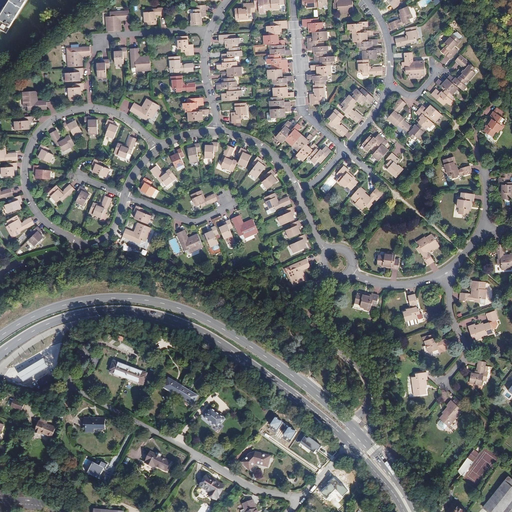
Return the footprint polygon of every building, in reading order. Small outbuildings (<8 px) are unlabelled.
[(0,29),(6,34),(27,0),(9,0),(1,14),(0,13),(0,29)] [(268,7),(267,0),(253,0),(254,3),(254,6),(258,5),(259,9),(264,9),(264,7),(268,7)] [(319,8),(318,0),(302,0),(303,5),(306,5),(306,9),(319,8)] [(328,6),(327,0),(318,0),(319,8),(324,8),(324,6),(328,6)] [(334,0),(335,4),(334,4),(334,9),(338,9),(338,14),(349,13),(349,12),(353,11),(352,0),(343,0),(343,1),(340,1),(340,0),(334,0)] [(388,0),(387,1),(394,10),(401,5),(398,2),(401,0),(400,0),(388,0)] [(422,8),(433,2),(431,0),(421,0),(418,2),(422,8)] [(251,15),(251,12),(255,12),(254,6),(254,3),(243,4),(243,8),(244,10),(242,10),(242,9),(235,9),(236,20),(248,19),(248,15),(251,15)] [(204,16),(203,5),(195,6),(195,10),(192,10),(192,14),(188,14),(189,26),(201,25),(200,19),(198,19),(198,17),(204,16)] [(166,15),(165,9),(164,7),(160,7),(161,9),(151,9),(151,11),(146,11),(147,26),(159,25),(159,20),(158,20),(157,15),(161,15),(161,16),(166,15)] [(412,19),(407,7),(399,11),(400,14),(398,15),(399,18),(402,17),(402,20),(401,20),(397,22),(397,20),(388,24),(391,31),(400,27),(399,26),(404,24),(405,25),(410,24),(408,20),(412,19)] [(122,32),(121,21),(119,21),(119,18),(122,18),(123,19),(129,19),(129,12),(110,13),(111,17),(106,17),(108,32),(122,32)] [(323,28),(323,23),(321,23),(320,21),(318,21),(318,19),(303,20),(303,27),(308,27),(310,27),(310,29),(309,29),(309,32),(313,32),(321,32),(321,28),(323,28)] [(279,31),(279,29),(281,29),(287,29),(286,21),(270,22),(271,26),(266,27),(267,32),(269,32),(269,35),(278,35),(281,34),(281,31),(279,31)] [(360,29),(360,27),(362,27),(367,27),(367,22),(357,23),(357,24),(347,25),(348,30),(349,30),(349,34),(352,33),(362,33),(362,31),(362,29),(360,29)] [(419,39),(416,27),(405,29),(406,36),(408,35),(408,38),(404,39),(403,38),(394,40),(396,48),(405,46),(405,44),(409,43),(410,45),(416,43),(415,40),(419,39)] [(327,40),(327,31),(321,32),(313,32),(313,36),(315,36),(315,38),(313,38),(307,38),(308,43),(318,42),(317,41),(327,40)] [(367,40),(367,37),(366,37),(366,36),(367,35),(372,35),(372,31),(362,31),(362,33),(352,33),(353,43),(357,42),(367,42),(367,40)] [(240,43),(239,38),(235,38),(235,34),(219,35),(219,43),(225,42),(227,42),(227,44),(225,44),(226,48),(227,48),(238,47),(238,44),(240,43)] [(285,45),(285,40),(279,41),(277,41),(276,39),(278,39),(278,35),(269,35),(264,36),(265,45),(274,44),(275,46),(285,45)] [(453,49),(452,48),(454,46),(455,47),(459,42),(451,35),(443,44),(446,47),(442,52),(450,60),(456,52),(453,49)] [(193,56),(192,45),(186,46),(186,44),(188,43),(187,37),(176,38),(177,50),(181,50),(181,53),(184,53),(185,57),(193,56)] [(373,49),(372,46),(370,47),(370,45),(372,45),(377,44),(377,40),(367,40),(367,42),(357,42),(357,48),(359,47),(359,51),(362,51),(373,51),(373,49)] [(328,51),(328,46),(324,46),(323,42),(318,42),(308,43),(308,51),(314,50),(316,50),(316,52),(314,52),(314,56),(324,55),(326,55),(326,52),(328,51)] [(284,51),(283,49),(285,49),(285,45),(275,46),(272,46),(273,50),(271,50),(271,55),(281,54),(281,56),(291,55),(291,51),(285,51),(284,51)] [(82,67),(82,57),(80,57),(80,53),(82,53),(82,54),(90,54),(89,47),(70,49),(70,53),(67,53),(68,68),(82,67)] [(240,51),(240,47),(238,47),(227,48),(227,52),(229,52),(229,54),(227,54),(222,55),(222,59),(233,58),(233,57),(242,56),(242,51),(240,51)] [(124,65),(123,57),(123,56),(124,56),(124,57),(126,56),(127,56),(126,48),(120,49),(120,52),(114,53),(114,66),(124,65)] [(377,59),(377,55),(375,55),(375,53),(377,53),(382,53),(382,48),(373,49),(373,51),(362,51),(363,60),(368,60),(377,59)] [(151,71),(150,60),(149,60),(149,59),(150,59),(150,57),(140,58),(140,59),(137,60),(137,56),(138,56),(137,49),(130,50),(132,69),(136,69),(136,73),(151,71)] [(413,62),(412,53),(404,53),(405,63),(406,63),(406,68),(405,68),(406,74),(409,73),(409,78),(421,77),(421,76),(425,76),(424,62),(418,62),(418,64),(414,64),(414,66),(411,66),(411,63),(413,62)] [(288,67),(287,60),(282,60),(280,60),(280,58),(282,58),(281,56),(281,54),(271,55),(269,55),(270,59),(268,59),(268,65),(273,65),(273,69),(278,68),(288,67)] [(334,65),(333,61),(335,61),(334,56),(325,56),(324,55),(314,56),(315,61),(320,61),(322,60),(322,62),(321,62),(321,65),(321,66),(331,65),(334,65)] [(467,83),(475,73),(472,71),(474,68),(470,64),(469,65),(466,62),(467,61),(460,55),(455,61),(462,67),(463,66),(465,68),(463,71),(462,70),(460,73),(461,74),(459,76),(467,83)] [(193,72),(193,64),(183,65),(183,66),(179,67),(179,63),(180,63),(179,57),(169,58),(170,70),(174,70),(174,73),(179,73),(179,72),(184,71),(184,72),(193,72)] [(236,62),(236,58),(233,58),(222,59),(223,63),(224,63),(225,65),(223,65),(217,65),(217,70),(227,69),(227,68),(237,67),(237,62),(236,62)] [(106,77),(106,69),(109,68),(109,60),(102,61),(102,64),(96,65),(97,78),(106,77)] [(382,75),(381,67),(372,68),(372,70),(368,70),(366,70),(366,67),(368,67),(369,67),(368,60),(363,60),(357,60),(358,73),(362,72),(362,76),(368,76),(367,74),(372,74),(372,76),(382,75)] [(332,75),(331,65),(321,66),(321,65),(311,65),(311,70),(317,70),(318,70),(318,72),(317,72),(317,74),(317,76),(318,76),(327,75),(332,75)] [(242,76),(241,67),(237,67),(227,68),(227,69),(228,72),(229,72),(229,74),(228,74),(221,74),(222,79),(232,78),(232,77),(242,76)] [(281,74),(281,73),(283,73),(288,72),(288,67),(278,68),(278,69),(268,70),(268,80),(273,79),(283,79),(283,77),(283,74),(281,74)] [(80,82),(80,76),(83,75),(83,69),(75,69),(75,73),(66,74),(67,83),(80,82)] [(326,84),(326,80),(328,80),(327,75),(318,76),(317,76),(317,74),(310,75),(306,75),(307,80),(313,79),(314,79),(315,81),(313,81),(313,85),(324,84),(326,84)] [(459,76),(458,75),(455,78),(457,79),(456,80),(454,79),(450,76),(447,79),(454,86),(456,85),(463,92),(467,87),(466,87),(468,84),(467,83),(459,76)] [(198,91),(197,84),(188,85),(188,86),(184,86),(184,83),(185,83),(184,80),(182,80),(182,76),(173,77),(174,90),(178,89),(178,93),(183,93),(183,91),(188,91),(189,92),(198,91)] [(288,87),(288,83),(286,83),(286,82),(288,82),(293,81),(293,76),(283,77),(283,79),(273,79),(273,85),(274,85),(275,88),(288,87)] [(237,87),(237,82),(235,82),(235,78),(232,78),(222,79),(222,83),(224,83),(224,85),(222,85),(217,86),(217,90),(227,89),(227,88),(237,87)] [(454,86),(447,79),(444,82),(446,83),(444,85),(443,83),(439,80),(436,83),(436,84),(443,90),(444,89),(452,95),(457,89),(454,86)] [(81,97),(81,91),(84,90),(84,84),(76,84),(76,85),(76,88),(77,88),(77,89),(76,89),(75,89),(68,89),(69,101),(75,101),(75,100),(78,100),(78,97),(81,97)] [(322,101),(321,97),(325,97),(324,84),(313,85),(314,92),(316,92),(316,94),(314,94),(310,94),(311,105),(319,104),(319,101),(322,101)] [(242,96),(241,91),(239,91),(239,87),(237,87),(227,88),(227,89),(227,92),(229,92),(229,94),(227,94),(222,95),(222,102),(238,100),(237,97),(242,96)] [(294,97),(294,93),(288,93),(287,93),(287,91),(288,91),(288,87),(275,88),(273,89),(274,97),(284,97),(284,98),(294,97)] [(375,99),(363,89),(360,92),(357,90),(354,93),(355,95),(353,98),(357,101),(362,106),(364,103),(363,101),(364,100),(365,101),(370,105),(375,99)] [(451,99),(453,97),(452,95),(444,89),(443,90),(442,91),(443,93),(442,94),(440,93),(436,90),(431,96),(443,106),(446,102),(449,105),(453,101),(451,99)] [(36,105),(36,102),(38,102),(37,91),(23,92),(24,107),(28,107),(28,111),(47,109),(47,103),(40,104),(40,105),(36,105)] [(351,109),(353,107),(353,108),(356,105),(354,104),(357,101),(353,98),(350,95),(341,104),(344,107),(342,110),(346,113),(347,112),(351,116),(350,117),(357,123),(362,117),(355,111),(354,112),(351,109)] [(283,102),(283,101),(285,101),(284,98),(284,97),(274,97),(271,98),(271,101),(270,102),(271,108),(281,108),(291,107),(290,102),(285,102),(283,102)] [(198,112),(198,111),(198,109),(196,109),(196,107),(198,107),(204,107),(203,98),(187,100),(188,104),(183,105),(183,110),(186,110),(186,113),(198,112)] [(396,116),(395,115),(397,114),(396,113),(398,110),(400,111),(406,104),(400,98),(394,106),(395,106),(391,110),(390,109),(384,116),(397,127),(397,126),(402,120),(404,119),(398,114),(398,115),(396,116)] [(152,120),(160,106),(147,100),(142,108),(144,109),(142,112),(139,111),(140,109),(134,106),(130,112),(147,121),(149,118),(152,120)] [(248,116),(246,103),(236,104),(236,111),(238,111),(238,113),(236,113),(232,113),(233,124),(241,124),(241,120),(244,120),(243,116),(248,116)] [(142,112),(144,109),(142,108),(135,104),(134,106),(140,109),(139,111),(142,112)] [(441,115),(430,105),(428,108),(429,109),(428,111),(426,110),(422,106),(419,109),(427,116),(428,115),(435,122),(441,115)] [(284,115),(284,112),(286,112),(291,112),(291,107),(281,108),(281,109),(271,110),(271,112),(267,113),(268,120),(271,120),(271,118),(281,117),(286,117),(286,114),(284,115)] [(505,113),(497,107),(494,111),(490,117),(491,118),(488,124),(489,124),(487,128),(484,132),(486,133),(485,134),(486,138),(488,139),(491,139),(495,132),(497,133),(500,129),(504,124),(502,123),(505,119),(503,117),(505,113)] [(340,122),(344,116),(336,109),(328,118),(330,120),(328,123),(332,127),(333,126),(337,129),(336,130),(343,136),(348,131),(341,125),(340,126),(337,123),(339,121),(340,122)] [(433,124),(426,117),(427,116),(419,109),(416,113),(420,117),(422,118),(420,119),(419,118),(417,121),(419,123),(426,129),(429,126),(430,127),(433,124)] [(203,122),(203,117),(201,118),(201,116),(203,116),(209,115),(208,110),(198,111),(198,112),(188,113),(189,123),(203,122)] [(30,130),(30,124),(33,123),(32,117),(24,118),(25,121),(16,122),(16,131),(30,130)] [(98,134),(97,120),(91,121),(91,117),(84,118),(84,125),(85,125),(88,125),(89,125),(89,126),(89,135),(98,134)] [(114,140),(119,128),(113,126),(114,122),(108,120),(105,127),(105,128),(108,129),(108,128),(109,128),(109,129),(108,129),(105,137),(114,140)] [(410,126),(402,120),(397,126),(404,132),(405,131),(409,135),(408,136),(412,139),(414,137),(418,139),(426,129),(419,123),(416,125),(415,124),(412,127),(413,127),(411,130),(408,127),(410,126)] [(82,132),(75,121),(70,124),(68,121),(63,124),(66,130),(67,130),(69,129),(69,128),(70,128),(70,129),(73,136),(74,136),(82,132)] [(286,139),(290,134),(287,132),(286,133),(285,132),(286,130),(290,126),(286,123),(279,131),(280,132),(274,139),(281,145),(286,139)] [(293,146),(302,135),(299,132),(297,133),(296,132),(298,131),(301,127),(297,123),(291,131),(292,132),(290,134),(286,139),(293,146)] [(75,146),(71,139),(70,139),(70,138),(70,137),(70,136),(65,138),(66,139),(62,142),(60,139),(61,138),(57,131),(50,135),(54,142),(54,141),(59,150),(60,149),(63,153),(75,146)] [(307,145),(313,137),(310,134),(306,138),(305,140),(304,139),(305,137),(302,135),(293,146),(300,152),(306,144),(307,145)] [(378,146),(385,139),(379,134),(375,138),(374,140),(373,138),(374,137),(371,134),(362,144),(365,146),(364,148),(368,151),(371,148),(374,151),(378,146)] [(132,156),(135,147),(136,147),(139,140),(131,137),(129,144),(130,144),(128,148),(123,146),(123,145),(119,143),(115,154),(128,159),(130,155),(132,156)] [(380,161),(389,150),(386,148),(384,149),(383,148),(384,146),(388,142),(385,139),(378,146),(379,148),(373,155),(380,161)] [(199,161),(197,152),(201,151),(199,143),(193,145),(194,147),(187,149),(190,163),(199,161)] [(213,159),(213,150),(217,151),(218,143),(211,143),(212,146),(205,146),(205,158),(206,158),(212,159),(213,159)] [(18,161),(17,152),(9,153),(9,154),(6,154),(6,149),(7,149),(6,144),(0,144),(0,160),(10,160),(10,161),(18,161)] [(310,156),(318,147),(314,144),(311,148),(309,149),(308,148),(309,147),(307,145),(306,144),(300,152),(297,155),(304,161),(310,155),(310,156)] [(51,164),(55,156),(47,152),(47,153),(46,153),(46,152),(47,151),(48,149),(48,148),(42,145),(39,151),(42,153),(39,158),(51,164)] [(232,174),(237,163),(233,161),(233,162),(228,160),(229,157),(230,157),(233,150),(226,146),(222,154),(223,154),(220,163),(221,163),(219,168),(232,174)] [(321,163),(332,151),(326,146),(322,151),(321,152),(320,151),(321,150),(318,147),(310,156),(313,159),(312,160),(316,164),(319,161),(321,163)] [(246,168),(251,156),(245,154),(247,151),(241,148),(237,155),(241,157),(238,164),(246,168)] [(176,169),(184,165),(180,157),(184,156),(181,149),(175,151),(176,154),(170,157),(176,169)] [(397,177),(404,169),(399,165),(398,166),(396,165),(397,163),(400,160),(392,153),(386,159),(389,162),(387,164),(390,166),(387,169),(397,177)] [(258,178),(266,167),(261,163),(262,161),(257,157),(253,163),(256,165),(250,172),(258,178)] [(458,170),(456,164),(455,165),(452,157),(443,160),(448,176),(447,179),(448,180),(450,182),(453,180),(453,178),(458,177),(458,176),(463,174),(463,175),(472,173),(470,165),(461,168),(461,169),(458,170)] [(106,177),(110,169),(102,166),(103,163),(97,160),(97,161),(96,161),(96,160),(95,160),(93,166),(96,167),(93,173),(106,177)] [(14,177),(14,170),(17,170),(17,164),(10,164),(10,165),(10,168),(11,168),(10,169),(9,169),(9,168),(1,169),(2,177),(14,177)] [(352,189),(359,182),(352,176),(353,175),(349,171),(350,170),(344,165),(337,174),(341,177),(338,180),(346,187),(347,185),(352,189)] [(50,181),(51,172),(42,171),(42,172),(41,172),(41,171),(41,170),(42,170),(42,167),(41,167),(34,166),(34,173),(37,173),(37,180),(50,181)] [(167,187),(177,179),(170,170),(166,173),(167,174),(163,177),(161,175),(161,174),(156,168),(150,172),(156,179),(156,178),(162,185),(164,184),(167,187)] [(267,190),(278,182),(273,177),(276,175),(272,170),(265,174),(268,178),(262,183),(267,190)] [(511,182),(510,182),(510,177),(511,177),(511,172),(501,172),(501,177),(499,177),(499,185),(500,185),(500,190),(502,190),(502,194),(502,199),(505,199),(505,204),(510,204),(510,199),(511,199),(511,194),(511,193),(511,182)] [(152,198),(156,190),(149,186),(151,182),(145,179),(141,184),(144,186),(141,192),(152,198)] [(14,197),(12,189),(4,191),(4,192),(1,193),(0,189),(0,187),(1,188),(0,185),(0,199),(6,198),(6,200),(14,197)] [(71,197),(77,191),(72,185),(65,190),(66,191),(63,194),(60,190),(61,189),(57,185),(49,193),(49,194),(58,204),(62,201),(63,202),(70,196),(71,197)] [(368,195),(366,192),(367,191),(361,186),(351,197),(357,202),(356,203),(363,210),(366,206),(369,209),(374,204),(372,203),(376,199),(378,201),(385,193),(382,191),(382,192),(380,190),(380,189),(378,187),(371,195),(372,196),(370,198),(368,195)] [(84,207),(90,195),(85,193),(86,190),(85,189),(85,190),(84,190),(84,189),(81,187),(81,188),(80,188),(77,193),(78,193),(78,194),(80,195),(80,194),(81,194),(81,195),(80,196),(76,203),(84,207)] [(201,190),(190,195),(196,208),(201,206),(202,208),(210,204),(210,205),(218,201),(214,194),(207,197),(207,198),(204,200),(202,195),(203,195),(201,190)] [(473,202),(474,194),(462,192),(461,197),(459,197),(458,203),(457,207),(460,208),(459,214),(468,215),(469,211),(471,211),(472,201),(473,202)] [(284,207),(291,203),(288,196),(280,200),(281,201),(278,202),(276,197),(277,197),(275,193),(265,197),(270,209),(275,207),(276,209),(283,206),(284,207)] [(22,209),(20,203),(23,202),(20,196),(14,199),(15,199),(14,199),(15,202),(16,202),(16,203),(15,203),(14,203),(6,206),(9,214),(22,209)] [(106,216),(110,207),(111,207),(114,200),(106,197),(103,204),(104,205),(103,208),(98,206),(99,205),(94,203),(89,214),(103,220),(102,222),(106,224),(109,217),(106,216)] [(283,225),(296,219),(293,213),(295,212),(293,206),(285,210),(287,213),(279,217),(283,225)] [(148,225),(152,217),(143,213),(144,209),(138,207),(135,213),(138,214),(136,220),(148,225)] [(28,230),(35,226),(31,219),(24,223),(24,224),(21,226),(18,221),(19,220),(17,216),(7,222),(14,235),(18,233),(19,234),(27,230),(28,230)] [(245,238),(259,232),(256,227),(255,227),(255,226),(256,226),(253,219),(244,223),(244,224),(241,226),(240,223),(241,222),(238,216),(232,219),(240,236),(243,235),(245,238)] [(232,236),(229,228),(233,227),(230,220),(224,222),(225,225),(219,228),(224,240),(232,236)] [(302,233),(299,227),(302,226),(299,220),(292,223),(293,227),(286,230),(290,238),(302,233)] [(145,242),(152,229),(138,223),(134,232),(136,233),(134,236),(132,235),(132,234),(125,231),(123,237),(140,245),(142,241),(145,242)] [(218,243),(215,235),(218,233),(215,226),(209,229),(210,232),(204,234),(210,247),(218,243)] [(35,248),(45,238),(41,233),(43,231),(38,227),(33,232),(33,233),(35,235),(35,234),(36,234),(36,235),(36,236),(35,236),(35,235),(29,241),(35,248)] [(204,248),(198,234),(192,236),(193,238),(190,240),(189,237),(190,237),(187,230),(181,233),(189,250),(192,249),(194,252),(204,248)] [(308,247),(305,241),(308,240),(305,234),(298,237),(300,241),(291,245),(295,253),(308,247)] [(433,250),(440,246),(432,234),(426,238),(425,237),(417,242),(419,246),(417,248),(420,253),(421,253),(424,257),(423,258),(428,265),(434,261),(429,253),(428,254),(427,252),(433,249),(433,250)] [(511,268),(511,267),(511,253),(510,253),(510,255),(503,255),(503,253),(504,253),(504,244),(496,245),(497,254),(498,254),(499,259),(497,259),(498,265),(501,264),(501,270),(511,269),(511,268)] [(381,266),(381,267),(391,268),(391,270),(399,271),(400,260),(395,259),(396,253),(379,252),(377,265),(381,266)] [(308,278),(304,269),(302,270),(301,267),(303,266),(303,267),(311,264),(308,258),(290,265),(292,269),(288,270),(294,284),(308,278)] [(480,304),(485,304),(487,289),(485,289),(486,282),(471,281),(471,288),(472,288),(472,295),(470,294),(470,293),(461,293),(460,300),(469,301),(469,300),(475,301),(475,302),(480,303),(480,304)] [(371,295),(362,293),(361,294),(357,293),(354,306),(370,311),(372,305),(376,306),(379,296),(372,294),(371,295)] [(419,319),(423,318),(422,313),(420,313),(419,308),(418,309),(416,304),(418,303),(415,294),(408,296),(410,305),(411,305),(412,308),(413,309),(410,310),(410,309),(406,310),(407,311),(403,312),(406,321),(418,318),(419,319)] [(497,320),(494,311),(487,313),(490,322),(484,324),(482,325),(481,324),(476,325),(475,324),(468,327),(472,337),(475,336),(476,340),(494,334),(492,329),(496,328),(498,324),(496,321),(497,320)] [(452,348),(451,345),(449,338),(440,341),(440,342),(439,343),(436,344),(436,341),(433,334),(422,338),(423,339),(425,341),(429,353),(439,350),(442,352),(452,348)] [(102,355),(96,351),(93,357),(99,361),(102,355)] [(93,357),(89,363),(95,367),(99,361),(93,357)] [(54,367),(48,358),(24,375),(30,383),(54,367)] [(126,378),(130,367),(114,361),(111,370),(115,371),(114,374),(126,378)] [(483,380),(486,381),(489,366),(485,366),(486,362),(479,361),(477,370),(478,370),(478,372),(478,374),(474,374),(471,373),(469,383),(482,385),(483,380)] [(147,373),(130,367),(126,378),(138,383),(139,380),(144,382),(147,373)] [(427,379),(427,372),(416,373),(416,377),(412,377),(414,396),(426,394),(426,388),(427,388),(426,380),(427,379)] [(192,392),(163,374),(158,382),(187,400),(192,392)] [(57,381),(53,375),(46,379),(46,381),(43,383),(47,389),(57,381)] [(464,405),(456,398),(453,402),(451,400),(447,406),(448,407),(442,413),(443,414),(439,419),(441,420),(447,426),(449,427),(461,413),(461,412),(462,411),(462,410),(462,409),(461,409),(464,405)] [(25,402),(17,399),(15,407),(22,410),(25,402)] [(224,419),(219,415),(211,408),(204,417),(217,428),(224,419)] [(49,419),(42,416),(40,420),(39,420),(35,431),(41,433),(41,432),(52,436),(56,426),(47,423),(49,419)] [(283,422),(275,417),(270,425),(278,430),(283,422)] [(105,420),(83,420),(83,427),(85,427),(85,434),(94,433),(94,431),(105,431),(105,420)] [(447,426),(441,420),(438,423),(438,425),(443,429),(445,429),(447,426)] [(297,432),(288,426),(283,435),(291,440),(297,432)] [(307,438),(304,436),(300,443),(316,454),(322,445),(308,436),(307,438)] [(468,468),(479,453),(474,449),(463,464),(468,468)] [(171,462),(151,452),(146,463),(155,467),(156,466),(167,471),(171,462)] [(250,454),(242,462),(250,470),(255,464),(268,467),(270,456),(255,452),(250,454)] [(99,466),(93,462),(88,472),(98,477),(103,468),(105,469),(107,464),(102,461),(99,466)] [(225,485),(207,474),(200,486),(211,492),(209,495),(216,499),(225,485)] [(511,511),(511,479),(508,476),(483,508),(488,511),(511,511)] [(347,491),(333,477),(328,483),(329,484),(320,492),(326,498),(335,489),(342,495),(347,491)] [(450,495),(447,494),(440,505),(435,511),(441,511),(440,511),(446,503),(449,505),(451,501),(448,499),(450,495)] [(244,509),(240,511),(257,511),(253,500),(242,504),(244,509)]
